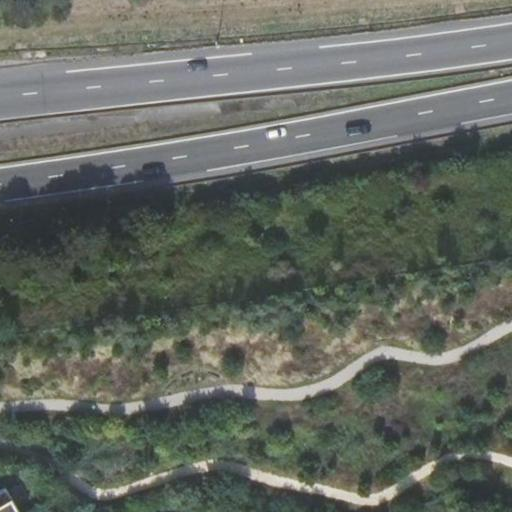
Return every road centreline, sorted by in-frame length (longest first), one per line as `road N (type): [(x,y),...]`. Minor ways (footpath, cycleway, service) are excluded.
road 1 (trunk): [(0,183),(511,92)]
road 2 (trunk): [(511,33),(0,95)]
